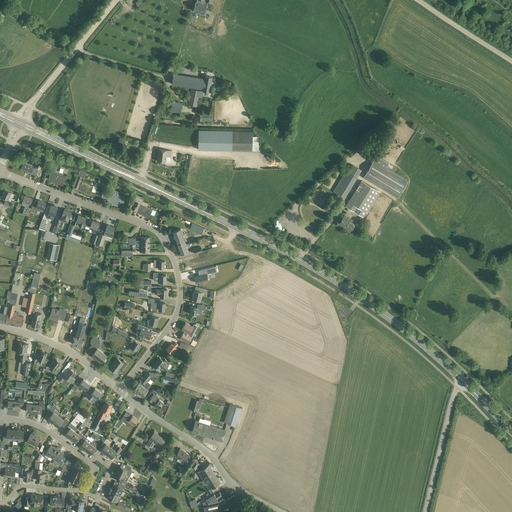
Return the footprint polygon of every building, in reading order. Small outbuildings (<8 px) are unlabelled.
[(196,0),(196,2),(194,7),(193,7),(193,9),(193,10),(193,11),(199,12),(199,13),(204,15),(208,2),(211,3),(212,0),(196,0)] [(201,89),(201,91),(203,91),(209,92),(212,77),(210,76),(205,76),(204,79),(174,74),(172,84),(201,89)] [(203,91),(201,91),(192,89),(188,105),(197,106),(199,96),(202,97),(203,91)] [(179,117),(182,104),(169,101),(168,107),(172,108),(170,115),(179,117)] [(212,122),(212,112),(200,112),(200,122),(212,122)] [(216,150),(252,151),(253,136),(253,132),(199,131),(198,149),(216,150)] [(171,151),(164,149),(159,149),(157,161),(165,162),(166,156),(170,157),(171,151)] [(387,166),(375,158),(363,177),(398,198),(408,181),(386,167),(387,166)] [(24,161),(21,169),(35,175),(38,166),(24,161)] [(48,169),(52,170),(48,179),(63,185),(66,176),(55,172),(57,165),(50,162),(48,169)] [(354,165),(349,172),(350,173),(356,177),(357,177),(362,170),(354,165)] [(78,175),(80,176),(76,189),(79,190),(90,195),(92,191),(95,192),(97,187),(82,182),(84,177),(85,177),(87,172),(80,170),(78,175)] [(350,173),(349,172),(346,171),(333,191),(344,198),(356,177),(350,173)] [(99,182),(103,183),(101,187),(105,189),(108,181),(100,178),(99,182)] [(361,180),(348,201),(353,203),(350,208),(358,214),(361,209),(366,211),(378,191),(361,180)] [(119,192),(108,188),(105,196),(108,197),(106,201),(118,205),(119,203),(120,203),(120,202),(123,203),(124,202),(125,199),(124,197),(118,195),(119,192)] [(3,200),(11,204),(7,201),(9,196),(13,198),(14,194),(11,193),(11,192),(5,189),(2,196),(4,197),(3,200)] [(20,197),(19,200),(23,201),(22,203),(22,205),(25,206),(22,214),(28,216),(30,212),(27,211),(29,203),(30,204),(32,198),(25,195),(24,198),(20,197)] [(11,204),(3,200),(5,201),(4,203),(0,201),(0,208),(1,206),(5,208),(6,206),(10,207),(11,205),(11,204)] [(42,212),(44,208),(46,203),(38,200),(36,207),(32,206),(33,205),(32,205),(30,211),(36,213),(37,210),(42,212)] [(134,211),(138,213),(150,217),(153,209),(141,204),(142,203),(139,201),(137,207),(135,207),(134,211)] [(53,219),(57,207),(57,206),(54,205),(54,206),(51,205),(50,207),(47,205),(41,222),(47,224),(49,218),(53,219)] [(65,209),(64,210),(64,209),(61,219),(67,221),(69,217),(69,218),(71,212),(67,211),(68,210),(65,209)] [(85,228),(87,222),(84,221),(86,217),(78,215),(76,221),(80,222),(79,226),(85,228)] [(356,222),(344,215),(339,224),(345,227),(344,228),(350,232),(356,222)] [(87,222),(85,228),(86,226),(89,227),(90,226),(93,228),(92,232),(95,233),(99,222),(92,220),(91,224),(87,222)] [(201,234),(204,228),(197,225),(193,222),(190,228),(201,234)] [(70,223),(68,230),(68,229),(66,238),(79,243),(82,237),(72,234),(75,225),(70,223)] [(112,232),(114,227),(107,225),(104,234),(107,235),(107,236),(112,238),(114,233),(112,232)] [(172,232),(177,246),(181,244),(182,245),(186,244),(180,229),(172,232)] [(100,233),(99,236),(96,244),(102,246),(106,235),(100,233)] [(57,245),(50,243),(47,258),(53,260),(57,245)] [(189,252),(186,244),(182,245),(181,244),(177,246),(180,255),(189,252)] [(159,260),(154,260),(154,267),(158,268),(164,268),(164,261),(159,261),(159,260)] [(199,277),(194,278),(195,284),(208,281),(206,276),(216,273),(215,268),(198,272),(199,277)] [(6,316),(5,323),(21,326),(23,317),(13,315),(19,285),(17,284),(17,281),(18,281),(19,273),(15,272),(11,291),(9,299),(8,308),(6,316)] [(166,275),(161,275),(160,275),(158,275),(158,273),(154,272),(153,280),(157,280),(157,282),(166,283),(166,275)] [(101,278),(95,277),(95,281),(88,280),(86,285),(91,286),(91,288),(98,290),(101,278)] [(37,290),(40,279),(34,278),(31,288),(37,290)] [(167,289),(161,289),(161,286),(148,286),(147,291),(151,291),(150,294),(158,294),(158,296),(160,296),(160,297),(167,297),(167,289)] [(207,289),(204,289),(199,287),(198,291),(194,290),(192,299),(200,301),(202,292),(207,293),(207,289)] [(9,299),(11,291),(8,290),(6,298),(7,298),(6,306),(2,305),(0,313),(0,312),(0,322),(5,323),(6,316),(8,308),(9,299)] [(31,292),(30,292),(28,303),(33,304),(36,293),(31,292)] [(155,299),(148,298),(148,302),(151,302),(151,308),(159,308),(159,310),(165,310),(165,303),(155,302),(155,299)] [(206,305),(203,305),(198,304),(197,307),(191,306),(189,314),(196,315),(196,312),(200,313),(200,312),(204,312),(206,305)] [(49,318),(54,319),(57,320),(58,318),(64,320),(67,310),(59,308),(59,310),(52,308),(49,318)] [(153,313),(148,311),(147,311),(145,318),(150,319),(149,323),(156,325),(158,317),(152,316),(153,313)] [(31,312),(31,314),(30,317),(33,318),(31,326),(38,327),(41,314),(31,312)] [(74,335),(73,338),(71,343),(82,346),(84,339),(82,338),(87,324),(84,324),(79,322),(75,336),(74,335)] [(197,326),(194,324),(192,327),(186,323),(182,329),(186,331),(185,333),(183,333),(180,338),(188,343),(192,337),(188,335),(190,332),(193,334),(197,326)] [(147,327),(142,325),(138,324),(137,328),(141,330),(139,335),(145,337),(145,339),(148,340),(148,339),(149,339),(151,333),(146,331),(147,327)] [(126,338),(128,334),(118,329),(116,334),(126,338)] [(92,344),(89,348),(94,352),(93,354),(92,354),(101,362),(105,358),(106,355),(97,348),(100,345),(100,343),(99,339),(94,335),(91,339),(91,343),(92,344)] [(140,344),(136,341),(135,340),(135,341),(132,339),(129,342),(132,344),(130,347),(136,351),(140,344)] [(176,347),(178,344),(175,342),(173,345),(171,344),(167,349),(172,353),(176,347)] [(191,351),(193,347),(181,342),(179,347),(191,351)] [(28,344),(19,343),(17,353),(20,353),(26,354),(28,344)] [(47,353),(41,350),(37,359),(41,361),(41,363),(43,364),(42,365),(46,366),(49,359),(45,358),(47,353)] [(61,362),(55,358),(49,366),(52,368),(52,371),(53,372),(56,374),(60,370),(57,367),(61,362)] [(128,363),(124,360),(122,362),(117,358),(110,368),(116,373),(119,368),(122,370),(128,363)] [(160,358),(154,366),(155,366),(153,368),(156,371),(157,371),(160,367),(164,370),(167,367),(169,369),(172,366),(169,364),(170,363),(165,359),(164,361),(160,358)] [(25,362),(23,362),(21,373),(29,375),(31,363),(25,362)] [(57,378),(61,381),(67,385),(70,381),(73,383),(75,379),(73,377),(76,373),(69,368),(64,375),(62,372),(57,378)] [(155,377),(156,373),(148,371),(143,377),(144,377),(141,381),(141,380),(134,389),(143,396),(151,385),(147,382),(151,377),(155,378),(155,377)] [(76,382),(73,386),(71,388),(75,391),(77,388),(80,391),(83,388),(86,390),(88,387),(90,384),(83,379),(79,384),(76,382)] [(40,382),(37,391),(38,391),(38,390),(45,391),(50,385),(48,383),(43,384),(40,382)] [(89,391),(86,395),(94,402),(97,398),(101,393),(95,388),(92,393),(89,391)] [(160,398),(156,395),(154,394),(148,400),(154,405),(153,406),(154,407),(155,406),(159,409),(164,402),(159,399),(160,398)] [(14,401),(14,409),(20,409),(20,407),(23,407),(24,401),(24,398),(18,398),(18,401),(14,401)] [(202,400),(199,398),(198,401),(195,400),(191,410),(195,412),(196,408),(199,409),(202,400)] [(27,401),(24,401),(23,407),(26,408),(26,411),(32,412),(33,404),(27,403),(27,401)] [(43,402),(33,401),(33,402),(33,404),(32,412),(39,412),(39,408),(42,409),(43,402)] [(106,401),(103,405),(101,409),(92,428),(97,430),(107,412),(109,413),(112,408),(111,408),(112,404),(106,401)] [(48,419),(53,423),(60,414),(54,409),(57,406),(54,404),(50,409),(53,412),(48,419)] [(230,404),(224,422),(236,426),(243,408),(230,404)] [(82,423),(84,421),(87,417),(79,411),(75,417),(82,423)] [(62,416),(60,414),(53,423),(58,427),(60,424),(64,427),(69,421),(65,418),(64,420),(61,417),(62,416)] [(129,414),(126,417),(129,419),(128,421),(131,423),(129,426),(132,429),(139,420),(132,415),(132,416),(129,414)] [(225,430),(196,420),(192,432),(222,441),(225,430)] [(65,434),(70,438),(75,432),(70,428),(65,434)] [(13,438),(14,429),(7,429),(7,431),(4,431),(3,440),(2,440),(1,447),(4,448),(4,442),(5,442),(5,441),(8,441),(8,437),(13,438)] [(14,429),(13,438),(13,441),(18,441),(18,442),(23,443),(24,433),(20,432),(20,430),(14,429)] [(78,434),(75,432),(70,438),(75,442),(76,441),(79,443),(84,436),(79,432),(78,434)] [(158,450),(162,445),(164,441),(159,437),(160,436),(154,432),(149,439),(150,440),(147,444),(152,447),(155,443),(157,444),(155,447),(158,450)] [(31,433),(28,438),(27,441),(37,445),(40,437),(31,433)] [(92,442),(84,436),(79,443),(81,444),(80,446),(85,450),(90,444),(92,442)] [(101,450),(106,454),(111,448),(108,445),(111,442),(106,438),(104,441),(106,442),(101,450)] [(90,444),(85,450),(91,454),(95,448),(90,444)] [(42,455),(42,456),(44,457),(44,456),(48,458),(49,456),(52,458),(57,449),(50,445),(47,452),(44,450),(42,454),(42,455)] [(111,448),(106,454),(112,458),(115,453),(118,455),(122,449),(117,445),(114,450),(111,448)] [(57,449),(52,458),(55,460),(53,463),(57,465),(57,464),(60,466),(62,461),(60,460),(64,453),(57,449)] [(174,449),(172,453),(171,455),(177,459),(178,457),(185,462),(190,456),(184,452),(184,451),(180,449),(178,452),(174,449)] [(194,460),(190,467),(195,470),(200,464),(194,460)] [(40,462),(36,462),(34,475),(37,476),(37,480),(44,481),(45,478),(47,479),(48,474),(45,474),(41,473),(42,470),(39,470),(40,462)] [(6,463),(2,463),(1,471),(5,471),(4,475),(10,476),(10,467),(10,464),(6,464),(6,463)] [(120,466),(118,470),(126,474),(130,476),(132,471),(130,470),(131,468),(122,463),(120,466)] [(15,468),(10,467),(10,476),(15,476),(15,472),(19,472),(19,467),(19,464),(16,464),(15,468)] [(205,479),(214,473),(209,464),(200,470),(203,476),(201,477),(203,480),(205,479)] [(21,467),(21,471),(21,472),(21,476),(23,476),(23,479),(31,480),(31,471),(28,471),(28,469),(27,469),(27,467),(21,467)] [(72,473),(79,476),(82,470),(75,467),(72,473)] [(126,474),(118,470),(116,475),(120,477),(118,480),(125,484),(127,480),(124,479),(126,474)] [(79,476),(72,473),(70,476),(68,475),(67,478),(65,477),(63,480),(71,484),(73,481),(76,482),(79,476)] [(214,473),(205,479),(208,484),(206,485),(209,490),(220,483),(214,473)] [(110,490),(118,494),(121,495),(125,486),(119,483),(118,486),(113,483),(110,490)] [(118,494),(110,490),(109,489),(105,496),(118,502),(117,505),(130,511),(131,509),(125,506),(126,505),(118,501),(119,499),(116,497),(118,494)] [(213,492),(209,495),(203,498),(208,506),(203,507),(204,511),(223,511),(222,503),(221,502),(224,500),(219,493),(215,495),(213,492)] [(31,494),(31,499),(30,503),(31,503),(31,506),(36,507),(37,503),(42,504),(43,496),(38,496),(36,496),(36,495),(31,494)] [(51,496),(50,501),(50,504),(64,505),(64,498),(59,498),(59,497),(51,496)] [(143,506),(143,505),(146,498),(142,496),(138,504),(142,506),(143,506)] [(76,499),(70,498),(67,511),(72,511),(73,509),(82,511),(84,502),(76,500),(76,499)] [(195,499),(189,502),(192,508),(198,504),(195,499)]
